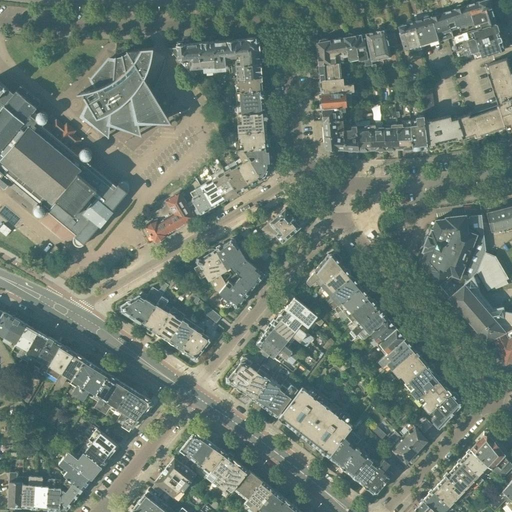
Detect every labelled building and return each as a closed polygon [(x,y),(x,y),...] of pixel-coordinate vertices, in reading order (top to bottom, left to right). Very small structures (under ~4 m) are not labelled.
[(476,29),(496,23),(488,0),(482,0),(476,2),(476,1),(474,0),(473,0),(470,1),(470,3),(470,4),(467,5),(470,12),(476,29)] [(467,5),(465,6),(465,5),(463,6),(462,5),(461,4),(457,5),(456,7),(456,8),(452,9),(452,10),(445,12),(450,28),(460,25),(461,27),(472,23),(474,30),(476,29),(470,12),(467,5)] [(432,15),(431,15),(437,34),(437,35),(439,41),(453,37),(450,28),(445,12),(441,14),(440,13),(438,13),(437,11),(433,13),(432,15)] [(437,35),(437,34),(431,15),(430,16),(428,15),(424,16),(423,18),(414,21),(420,41),(421,43),(429,41),(430,44),(439,41),(437,35)] [(420,41),(414,21),(412,21),(411,20),(407,21),(406,23),(398,25),(400,30),(399,31),(405,51),(413,48),(413,47),(421,45),(421,43),(420,41)] [(464,48),(466,47),(500,36),(499,31),(501,28),(499,24),(496,23),(476,29),(474,30),(463,33),(465,40),(462,41),(464,48)] [(382,26),(378,27),(376,30),(376,31),(366,33),(369,53),(371,59),(383,56),(385,57),(389,56),(390,55),(391,54),(389,46),(391,46),(395,46),(396,53),(399,52),(394,30),(386,32),(385,28),(384,28),(382,26)] [(372,64),(371,59),(369,53),(367,53),(364,38),(361,38),(361,34),(354,35),(351,33),(347,34),(345,37),(348,55),(349,58),(358,57),(359,60),(364,59),(366,65),(372,64)] [(501,40),(500,36),(466,47),(466,50),(470,48),(472,53),(473,52),(476,59),(504,50),(506,47),(505,43),(501,40)] [(242,64),(260,62),(259,50),(260,50),(259,41),(255,38),(255,37),(247,38),(247,39),(235,40),(236,56),(241,56),(242,64)] [(344,56),(348,55),(345,37),(329,40),(326,38),(320,39),(318,42),(317,42),(319,63),(342,62),(345,61),(344,56)] [(235,39),(213,41),(215,66),(226,65),(225,57),(236,56),(235,40),(235,39)] [(215,66),(213,41),(199,42),(199,43),(201,67),(215,66)] [(177,45),(167,46),(179,59),(187,68),(201,67),(199,43),(185,44),(185,43),(177,44),(177,45)] [(168,117),(153,91),(152,90),(144,77),(147,73),(148,70),(149,67),(150,64),(151,60),(152,57),(152,54),(153,50),(153,47),(134,48),(134,49),(129,52),(127,49),(126,49),(128,53),(124,55),(123,55),(122,54),(122,57),(118,58),(116,58),(116,56),(115,56),(114,60),(112,60),(109,58),(102,72),(97,72),(96,88),(92,89),(88,90),(85,91),(81,91),(81,93),(83,92),(84,96),(83,96),(88,103),(83,115),(100,130),(101,130),(103,127),(109,127),(108,131),(110,131),(110,124),(110,122),(131,130),(133,126),(138,125),(139,128),(139,129),(140,128),(138,122),(138,120),(160,121),(161,117),(166,114),(167,117),(168,117)] [(511,72),(507,57),(487,64),(500,103),(497,104),(497,107),(469,116),(468,114),(458,117),(458,118),(459,123),(464,137),(474,134),(475,136),(505,126),(504,124),(510,122),(511,128),(511,72)] [(238,78),(263,76),(261,62),(260,62),(242,64),(237,64),(238,78)] [(319,63),(320,79),(343,77),(342,62),(319,63)] [(428,79),(426,75),(419,79),(421,83),(428,79)] [(237,92),(263,90),(262,81),(263,81),(263,76),(238,78),(239,84),(236,85),(237,92)] [(321,87),(322,93),(357,90),(357,83),(347,83),(346,77),(343,77),(320,79),(318,81),(319,86),(321,87)] [(428,79),(421,83),(420,83),(421,87),(432,86),(431,78),(428,79)] [(51,125),(47,121),(48,120),(48,119),(48,118),(48,117),(48,116),(48,115),(48,114),(47,113),(47,112),(46,112),(45,111),(44,111),(43,111),(42,111),(41,111),(40,111),(39,111),(38,112),(37,113),(34,110),(37,107),(17,90),(13,93),(0,81),(0,185),(4,189),(9,184),(35,206),(34,206),(34,207),(33,208),(33,209),(33,210),(33,211),(34,212),(34,213),(35,214),(36,215),(37,215),(38,215),(39,216),(42,215),(44,214),(51,205),(62,215),(77,228),(88,215),(95,221),(107,206),(100,200),(110,187),(84,165),(91,156),(91,155),(92,154),(92,153),(92,152),(92,151),(91,150),(91,149),(90,148),(89,148),(89,147),(88,147),(87,147),(86,146),(85,146),(84,147),(83,147),(82,147),(81,148),(81,149),(80,150),(76,146),(81,140),(73,133),(75,130),(67,123),(65,126),(57,119),(51,125)] [(238,112),(266,110),(265,102),(264,90),(263,90),(237,92),(238,106),(236,106),(236,112),(238,112)] [(357,90),(322,93),(323,105),(323,107),(345,106),(352,105),(351,96),(357,95),(357,90)] [(321,110),(320,112),(320,116),(322,118),(323,118),(323,120),(343,118),(342,111),(345,111),(345,106),(323,107),(323,110),(321,110)] [(269,112),(266,112),(266,110),(238,112),(239,130),(267,128),(267,118),(269,118),(269,112)] [(425,124),(424,120),(424,114),(416,114),(416,120),(410,120),(410,125),(412,148),(427,146),(426,130),(425,124)] [(431,119),(424,120),(425,124),(426,130),(427,146),(437,144),(437,143),(455,139),(464,137),(459,123),(458,118),(451,120),(450,115),(431,119)] [(323,124),(322,125),(323,128),(324,129),(324,130),(323,131),(323,134),(324,135),(335,134),(335,130),(343,129),(343,118),(323,120),(323,124)] [(369,120),(355,121),(356,125),(358,148),(371,148),(370,124),(369,120)] [(402,123),(396,124),(398,148),(412,148),(410,125),(410,120),(401,120),(402,123)] [(375,124),(370,124),(371,148),(384,148),(383,127),(375,127),(375,124)] [(391,127),(383,127),(384,148),(398,148),(396,124),(391,124),(391,127)] [(351,129),(343,129),(344,147),(345,147),(345,148),(347,150),(351,150),(353,149),(353,148),(358,148),(356,125),(351,125),(351,129)] [(269,147),(269,145),(271,145),(271,138),(269,139),(268,136),(267,128),(239,130),(240,136),(236,136),(237,149),(246,148),(269,147)] [(324,136),(323,137),(323,139),(325,140),(325,145),(344,147),(343,129),(335,130),(335,134),(324,135),(324,136)] [(246,148),(250,154),(256,153),(256,156),(252,158),(263,176),(266,174),(271,165),(270,149),(269,149),(269,147),(246,148)] [(237,161),(251,183),(263,176),(252,158),(250,154),(246,148),(237,149),(243,157),(237,161)] [(225,168),(239,190),(251,183),(237,161),(225,168)] [(214,175),(227,197),(239,190),(225,168),(214,175)] [(203,186),(215,205),(227,197),(214,175),(201,183),(203,186)] [(189,202),(197,216),(215,205),(203,186),(191,194),(194,199),(189,202)] [(150,221),(146,226),(148,228),(146,229),(153,240),(154,239),(156,242),(163,239),(168,234),(168,233),(197,216),(189,202),(182,190),(166,199),(167,202),(164,204),(164,206),(154,212),(156,216),(157,219),(150,221)] [(511,204),(486,211),(491,230),(511,223),(511,204)] [(299,215),(295,219),(285,207),(262,227),(271,238),(275,234),(282,242),(301,226),(305,222),(299,215)] [(438,283),(449,296),(471,321),(469,323),(477,332),(479,331),(487,340),(493,336),(497,343),(496,344),(506,362),(511,359),(511,342),(509,337),(511,335),(511,311),(504,310),(503,305),(493,307),(481,293),(473,274),(476,272),(476,271),(477,268),(484,253),(485,251),(486,250),(481,214),(466,216),(466,214),(446,216),(446,218),(436,219),(432,228),(431,228),(429,234),(428,233),(424,244),(425,245),(423,250),(423,251),(420,260),(426,267),(425,268),(438,283)] [(0,227),(0,231),(6,236),(11,230),(3,224),(0,227)] [(242,240),(237,243),(235,240),(236,239),(231,238),(230,239),(215,248),(227,268),(231,266),(233,270),(236,271),(239,267),(237,265),(236,264),(246,258),(244,254),(249,250),(242,240)] [(56,245),(51,251),(55,254),(60,248),(56,245)] [(265,259),(269,254),(260,247),(255,251),(265,259)] [(215,290),(224,281),(219,273),(227,268),(215,248),(199,258),(198,257),(197,262),(198,262),(200,264),(194,267),(201,278),(206,275),(215,290)] [(485,251),(484,253),(477,268),(476,271),(488,290),(508,278),(495,255),(485,251)] [(337,252),(334,252),(332,254),(328,253),(307,280),(310,285),(312,284),(315,286),(310,290),(312,292),(316,289),(343,265),(340,261),(341,260),(342,258),(337,252)] [(256,266),(246,258),(236,264),(237,265),(239,267),(236,271),(241,275),(237,279),(251,289),(259,280),(261,279),(263,277),(263,274),(265,272),(264,272),(267,268),(259,262),(256,266)] [(343,265),(316,289),(321,293),(326,289),(330,294),(352,276),(350,273),(343,265)] [(334,309),(339,304),(360,286),(352,276),(330,294),(334,299),(329,303),(334,309)] [(251,289),(237,279),(234,283),(229,279),(226,283),(224,281),(215,290),(216,290),(224,296),(221,300),(229,306),(232,303),(233,303),(233,304),(239,304),(251,289)] [(122,311),(144,324),(162,295),(168,285),(164,282),(159,290),(153,286),(147,294),(142,291),(140,295),(139,294),(121,305),(119,306),(120,311),(122,311)] [(339,313),(343,319),(347,315),(369,296),(366,292),(369,290),(364,284),(361,286),(360,286),(339,304),(343,309),(339,313)] [(184,298),(190,289),(186,287),(180,296),(184,298)] [(169,299),(162,295),(144,324),(156,332),(171,308),(166,304),(169,299)] [(370,295),(369,296),(347,315),(352,320),(347,324),(352,329),(378,306),(379,306),(376,303),(373,299),(370,295)] [(308,326),(317,315),(294,296),(285,308),(306,324),(308,326)] [(210,305),(204,312),(217,323),(223,315),(210,305)] [(381,310),(378,306),(352,329),(356,335),(360,332),(365,337),(371,331),(388,317),(385,314),(387,312),(383,308),(381,310)] [(156,332),(169,340),(184,316),(171,308),(156,332)] [(278,316),(310,342),(314,337),(306,332),(302,329),(306,324),(285,308),(278,316)] [(0,332),(5,336),(15,318),(4,311),(0,317),(0,332)] [(169,340),(181,349),(197,324),(184,316),(169,340)] [(306,347),(310,342),(278,316),(271,325),(291,342),(295,337),(300,340),(299,341),(306,347)] [(14,348),(27,324),(16,317),(15,318),(5,336),(3,341),(10,345),(14,348)] [(371,331),(380,342),(396,327),(388,317),(371,331)] [(23,358),(38,331),(27,324),(14,348),(13,349),(18,352),(17,354),(23,358)] [(181,349),(193,356),(193,358),(198,358),(198,355),(211,339),(210,335),(211,333),(209,332),(208,333),(203,330),(204,329),(197,324),(181,349)] [(271,325),(264,334),(296,360),(300,355),(293,349),(292,350),(288,346),(291,342),(271,325)] [(405,337),(396,327),(380,342),(388,352),(405,337)] [(49,337),(38,331),(23,358),(24,358),(26,354),(31,356),(27,363),(33,367),(34,365),(49,337)] [(264,334),(257,342),(264,348),(270,353),(278,359),(282,354),(286,357),(285,358),(292,364),(296,360),(264,334)] [(49,337),(34,365),(39,368),(38,369),(44,373),(46,370),(50,364),(61,343),(50,336),(49,337)] [(388,362),(392,367),(414,348),(411,344),(412,344),(408,340),(408,341),(405,337),(388,352),(378,360),(383,366),(388,362)] [(322,345),(327,349),(328,351),(332,346),(327,342),(326,341),(322,345)] [(74,351),(63,345),(61,343),(50,364),(46,370),(48,372),(46,377),(53,381),(56,377),(58,378),(74,351)] [(416,346),(414,348),(392,367),(399,376),(401,374),(407,381),(427,363),(421,356),(423,355),(424,352),(419,346),(416,346)] [(270,353),(264,348),(261,353),(267,358),(270,353)] [(68,375),(73,378),(86,359),(78,353),(74,351),(58,378),(56,381),(62,385),(68,375)] [(241,361),(229,377),(227,377),(228,382),(230,381),(235,385),(243,391),(258,371),(250,365),(252,363),(253,365),(255,363),(253,361),(246,356),(243,357),(241,360),(241,361)] [(78,395),(97,365),(86,359),(73,378),(78,382),(72,392),(78,395)] [(407,381),(405,383),(417,397),(440,377),(434,370),(435,369),(435,366),(432,362),(429,362),(427,363),(407,381)] [(95,392),(108,372),(97,365),(78,395),(84,399),(90,389),(95,392)] [(255,400),(270,379),(265,375),(267,372),(260,367),(258,371),(243,391),(255,400)] [(100,409),(119,379),(108,372),(95,392),(101,396),(94,406),(100,409)] [(440,377),(417,397),(429,411),(431,409),(452,391),(446,384),(447,383),(447,380),(444,376),(441,376),(440,377)] [(265,407),(280,387),(276,384),(278,382),(271,377),(270,379),(255,400),(265,407)] [(118,407),(130,387),(119,379),(100,409),(106,413),(112,403),(118,407)] [(278,415),(300,384),(299,383),(296,387),(291,384),(288,388),(289,388),(286,392),(280,387),(265,407),(273,413),(277,415),(278,415)] [(279,416),(278,417),(284,422),(285,421),(290,425),(293,428),(296,430),(300,434),(301,433),(307,438),(307,439),(311,442),(314,444),(315,444),(318,447),(321,449),(321,450),(325,453),(326,453),(329,455),(352,427),(354,425),(303,385),(279,416)] [(123,424),(124,421),(141,394),(130,387),(118,407),(123,410),(117,420),(123,424)] [(438,429),(460,406),(462,406),(463,401),(460,401),(458,398),(458,394),(456,391),(452,391),(431,409),(435,414),(431,418),(434,421),(431,424),(432,425),(433,424),(435,426),(434,427),(436,430),(438,429)] [(150,399),(141,394),(124,421),(132,426),(133,427),(145,412),(151,404),(153,403),(152,399),(150,399)] [(35,414),(37,410),(30,404),(28,409),(35,414)] [(417,451),(417,450),(418,449),(419,450),(424,445),(423,444),(427,439),(402,410),(398,414),(402,419),(400,421),(405,426),(400,432),(403,435),(402,436),(417,451)] [(420,419),(421,418),(415,411),(410,416),(415,422),(420,419)] [(415,422),(421,429),(426,425),(420,419),(415,422)] [(132,426),(124,421),(123,424),(121,425),(129,430),(132,426)] [(92,441),(109,455),(118,444),(93,424),(86,433),(90,436),(89,438),(92,441)] [(329,455),(329,456),(340,465),(361,439),(355,434),(356,433),(352,431),(354,429),(352,427),(329,455)] [(396,430),(385,441),(406,462),(410,458),(411,459),(416,454),(415,453),(416,452),(416,451),(402,436),(396,430)] [(483,435),(470,449),(491,468),(502,478),(511,467),(511,464),(509,461),(489,435),(489,430),(484,430),(483,435)] [(124,438),(117,432),(113,438),(120,443),(124,438)] [(190,458),(206,438),(202,435),(203,435),(198,432),(194,432),(180,450),(185,454),(180,460),(185,464),(190,458)] [(352,475),(369,453),(363,449),(367,443),(364,440),(365,438),(363,437),(361,439),(340,465),(352,475)] [(197,470),(216,445),(206,438),(190,458),(195,462),(191,466),(197,470)] [(101,465),(109,455),(92,441),(84,451),(101,465)] [(209,473),(226,452),(221,448),(220,448),(216,445),(197,470),(196,471),(206,478),(209,473)] [(363,484),(380,463),(374,458),(378,453),(375,450),(376,448),(374,447),(369,453),(352,475),(363,484)] [(101,467),(80,450),(76,455),(69,449),(64,456),(92,478),(101,467)] [(470,449),(461,458),(481,478),(491,468),(470,449)] [(234,458),(233,458),(235,456),(235,454),(230,451),(229,451),(227,453),(226,452),(209,473),(206,478),(212,482),(213,480),(219,485),(238,461),(235,458),(234,458)] [(68,477),(83,489),(92,478),(64,456),(59,462),(68,469),(64,473),(68,477)] [(197,474),(185,464),(180,460),(175,456),(155,482),(156,482),(166,491),(174,497),(180,488),(184,491),(197,474)] [(363,484),(373,492),(374,495),(376,494),(378,494),(378,491),(389,477),(391,478),(393,474),(386,468),(390,463),(386,460),(388,458),(386,456),(380,463),(363,484)] [(461,458),(452,468),(472,487),(481,478),(461,458)] [(235,486),(248,470),(241,464),(242,464),(238,461),(219,485),(224,489),(226,488),(231,492),(235,486)] [(444,477),(443,478),(463,497),(472,487),(452,468),(448,472),(447,471),(443,475),(444,477)] [(250,498),(263,480),(248,470),(235,486),(250,498)] [(17,472),(10,472),(9,505),(22,506),(24,476),(17,476),(17,472)] [(22,506),(35,507),(36,476),(30,476),(24,476),(22,506)] [(43,477),(36,476),(35,507),(47,508),(48,485),(49,480),(43,480),(43,477)] [(64,489),(61,489),(60,509),(66,510),(83,489),(68,477),(64,482),(69,487),(66,491),(64,489)] [(49,480),(48,485),(47,508),(60,509),(61,489),(61,479),(49,478),(49,480)] [(511,478),(508,484),(489,504),(495,510),(506,498),(509,501),(511,497),(511,478)] [(442,479),(433,489),(453,508),(462,498),(442,479)] [(256,511),(274,489),(270,485),(263,480),(250,498),(246,503),(251,507),(250,507),(256,511)] [(166,491),(156,482),(152,487),(162,495),(166,491)] [(284,497),(274,489),(256,511),(255,511),(264,511),(265,511),(273,511),(285,497),(284,497)] [(433,489),(432,490),(423,499),(435,511),(436,511),(448,511),(453,508),(433,489)] [(146,511),(158,498),(148,490),(133,508),(131,508),(132,510),(131,511),(146,511)] [(299,508),(285,497),(273,511),(296,511),(299,509),(299,508)] [(162,511),(165,509),(167,506),(163,502),(158,498),(146,511),(162,511)] [(434,511),(435,511),(423,499),(410,511),(434,511)] [(215,500),(211,505),(217,510),(220,505),(215,500)]
